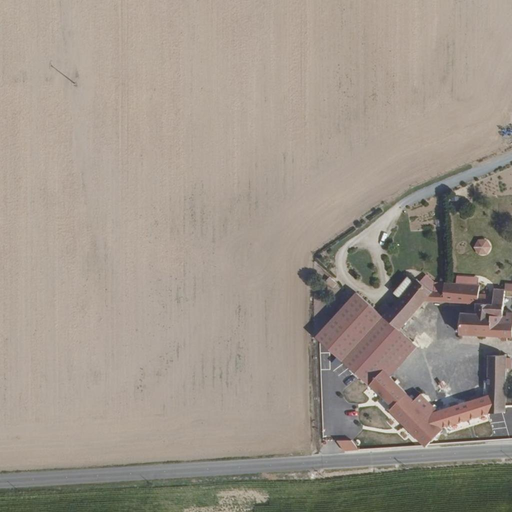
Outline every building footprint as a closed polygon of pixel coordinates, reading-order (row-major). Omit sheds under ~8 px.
[(410,206),(411,229),(428,228),(426,205),(410,206)] [(491,252),(489,237),(475,240),(478,255),(491,252)] [(421,243),(421,254),(429,254),(430,243),(421,243)] [(330,276),(325,281),(333,288),(337,283),(330,276)] [(425,302),(436,290),(419,277),(387,312),(401,326),(402,324),(425,302)] [(387,312),(352,282),(345,290),(363,305),(369,299),(375,305),(386,314),(387,312)] [(507,316),(508,292),(499,292),(499,295),(483,294),(483,287),(446,283),(446,292),(439,292),(436,290),(425,302),(480,305),(480,314),(466,312),(464,333),(505,336),(511,336),(511,312),(511,313),(511,316),(507,316)] [(335,347),(375,305),(369,299),(363,305),(345,290),(311,325),(335,347)] [(359,370),(399,328),(386,314),(375,305),(335,347),(359,370)] [(397,361),(418,339),(402,324),(401,326),(399,328),(359,370),(374,385),(397,361)] [(509,408),(511,356),(493,356),(491,396),(435,413),(418,396),(421,392),(408,379),(411,375),(397,361),(374,385),(394,404),(392,406),(428,442),(430,441),(448,423),(493,408),(509,408)]
